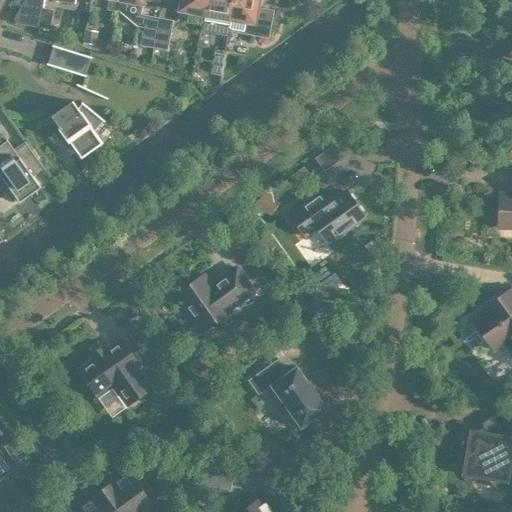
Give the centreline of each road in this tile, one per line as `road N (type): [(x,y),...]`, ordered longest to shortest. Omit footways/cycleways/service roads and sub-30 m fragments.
road 1 (residential): [(0,341),(406,52)]
road 2 (residential): [(351,511),(394,336),(408,194),(406,52)]
